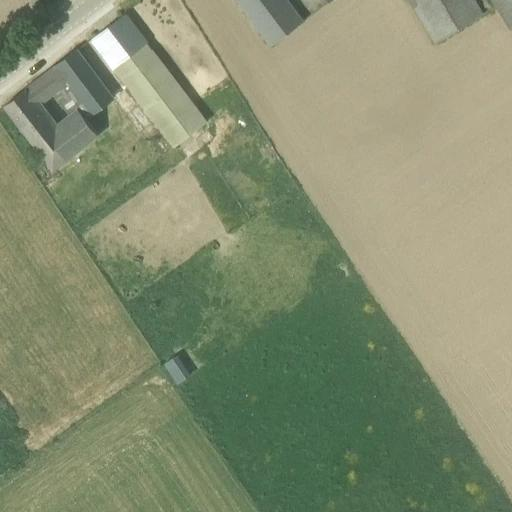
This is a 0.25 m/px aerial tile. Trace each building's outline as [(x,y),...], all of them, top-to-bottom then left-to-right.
[(237,0),(272,46),(276,43),(299,26),(303,22),(286,0),(237,0)] [(410,0),(436,43),(484,14),(475,0),(410,0)] [(511,0),(491,0),(511,31),(511,30),(511,0)] [(92,38),(175,147),(206,122),(124,14),(92,38)] [(121,262),(147,242),(132,222),(127,226),(72,154),(95,136),(130,181),(160,158),(77,50),(6,105),(54,167),(50,170),(121,262)] [(227,106),(209,117),(236,164),(255,153),(227,106)]
